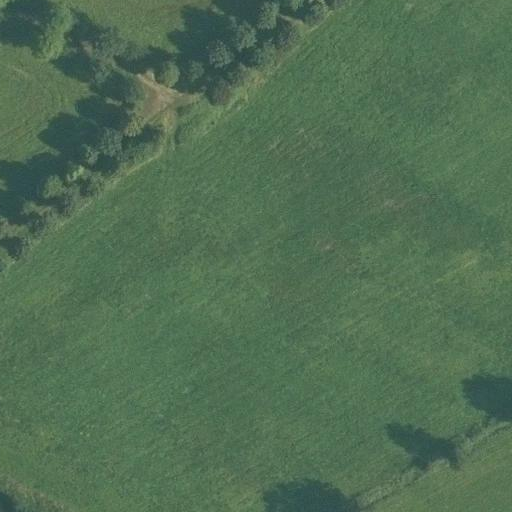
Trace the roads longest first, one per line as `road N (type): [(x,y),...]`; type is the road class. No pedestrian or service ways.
road 1 (track): [(307,0),(0,238)]
road 2 (track): [(184,92),(0,3)]
